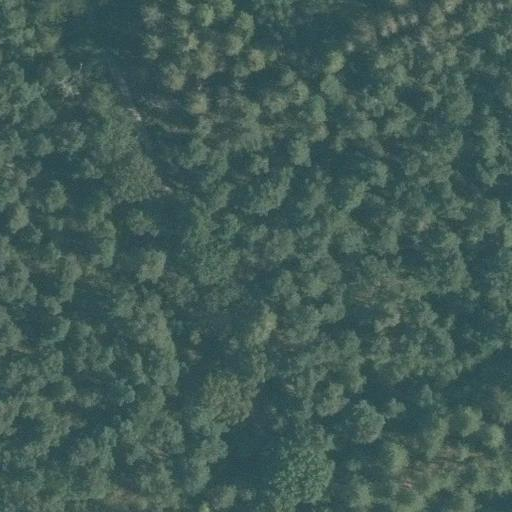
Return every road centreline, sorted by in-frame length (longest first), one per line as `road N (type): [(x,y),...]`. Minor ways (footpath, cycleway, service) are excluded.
road 1 (track): [(179,248),(272,511)]
road 2 (track): [(74,0),(179,248)]
